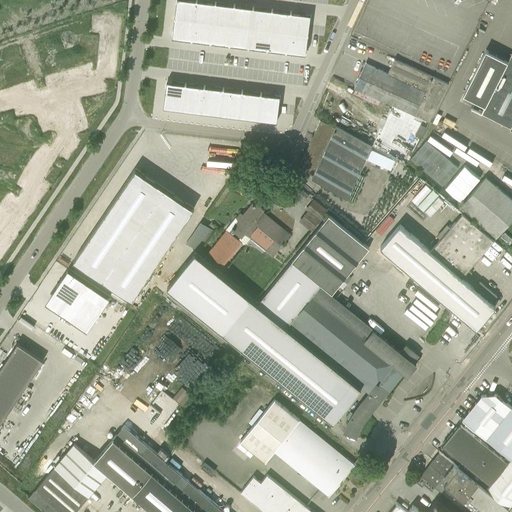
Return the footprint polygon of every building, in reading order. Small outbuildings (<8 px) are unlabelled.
[(177,0),(173,37),(305,53),(310,14),(196,0),(177,0)] [(486,50),(464,94),(486,105),(482,112),(511,127),(510,128),(511,128),(511,52),(508,61),(492,53),(486,50)] [(366,63),(355,87),(363,91),(384,100),(429,121),(449,83),(430,74),(430,75),(397,60),(394,59),(388,73),(366,63)] [(277,121),(281,95),(167,81),(163,107),(277,121)] [(371,146),(369,144),(359,139),(360,138),(349,132),(321,119),(299,166),(314,173),(312,178),(348,199),(371,146)] [(411,159),(442,186),(458,168),(426,140),(411,159)] [(372,149),(367,158),(391,169),(395,159),(372,149)] [(464,165),(445,188),(460,201),(480,178),(464,165)] [(136,168),(74,260),(132,300),(194,208),(136,168)] [(511,218),(511,198),(486,177),(460,207),(496,238),(511,218)] [(302,189),(299,192),(306,199),(310,195),(302,189)] [(307,209),(309,210),(300,221),(311,230),(327,210),(314,199),(307,209)] [(262,211),(264,209),(256,203),(256,201),(253,201),(253,203),(244,215),(241,214),(238,217),(236,217),(230,225),(227,229),(242,242),(244,243),(246,243),(250,238),(265,250),(266,249),(273,254),(290,234),(262,211)] [(472,272),(469,270),(494,240),(463,213),(431,250),(400,225),(381,248),(476,328),(495,305),(462,277),(463,277),(466,279),(472,272)] [(192,257),(167,287),(222,332),(333,422),(363,386),(370,392),(380,400),(404,371),(408,374),(411,371),(412,372),(414,368),(413,367),(416,364),(413,361),(418,355),(419,355),(406,344),(404,348),(403,347),(400,351),(361,319),(403,267),(373,243),(369,247),(329,215),(292,261),(258,303),(250,297),(195,253),(192,257)] [(213,230),(201,222),(186,244),(198,252),(213,230)] [(227,230),(209,253),(223,264),(241,242),(242,241),(227,229),(227,230)] [(511,238),(504,232),(500,236),(510,244),(511,241),(511,238)] [(110,297),(68,269),(51,294),(59,300),(53,308),(87,331),(110,297)] [(442,316),(446,319),(452,312),(448,309),(442,316)] [(18,342),(0,368),(0,424),(44,360),(18,342)] [(183,404),(191,394),(182,386),(173,397),(183,404)] [(482,395),(463,418),(463,419),(486,438),(508,455),(511,458),(511,457),(511,405),(511,406),(496,393),(482,395)] [(266,461),(274,450),(300,419),(275,398),(241,440),(266,461)] [(369,414),(371,411),(361,403),(359,406),(357,409),(354,412),(352,415),(351,419),(349,422),(347,425),(346,429),(344,432),(357,437),(358,434),(359,431),(361,428),(362,425),(364,422),(366,419),(367,417),(369,414)] [(329,495),(355,463),(300,419),(274,450),(329,495)] [(442,446),(462,462),(459,466),(479,483),(486,488),(508,463),(511,458),(508,455),(504,459),(460,423),(458,426),(457,425),(454,428),(455,429),(446,440),(446,439),(443,443),(444,443),(442,446)] [(225,511),(125,425),(114,437),(94,460),(154,511),(225,511)] [(73,511),(108,472),(94,460),(74,442),(28,496),(47,511),(73,511)] [(458,467),(440,451),(421,474),(443,491),(442,492),(443,493),(443,492),(463,508),(467,511),(506,511),(510,508),(486,488),(479,483),(459,466),(458,467)] [(511,504),(511,457),(511,458),(508,463),(486,488),(510,508),(511,504)] [(215,471),(205,463),(201,467),(212,475),(215,471)] [(314,511),(267,474),(261,481),(254,475),(241,491),(266,511),(314,511)] [(416,481),(422,486),(424,483),(439,496),(442,492),(443,491),(421,474),(416,481)] [(451,511),(437,500),(427,511),(421,511),(413,505),(408,511),(398,503),(396,502),(397,503),(389,511),(451,511)]
